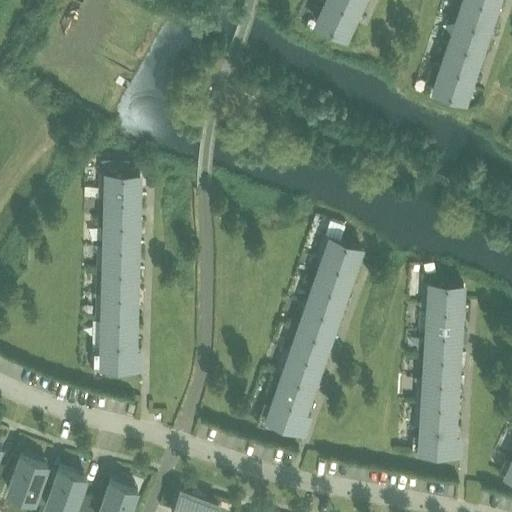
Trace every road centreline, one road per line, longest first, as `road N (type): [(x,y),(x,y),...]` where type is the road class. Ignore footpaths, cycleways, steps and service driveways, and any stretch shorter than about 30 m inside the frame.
road 1 (residential): [(455,511),(267,475),(176,443)]
road 2 (residential): [(176,443),(0,385)]
